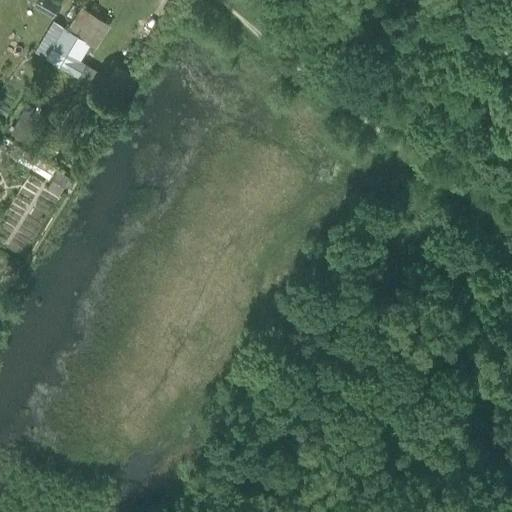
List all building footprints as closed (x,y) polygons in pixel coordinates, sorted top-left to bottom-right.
[(55,13),(60,2),(55,0),(39,0),(37,5),(55,13)] [(101,17),(82,4),(66,28),(86,40),(101,17)] [(102,90),(104,88),(79,74),(85,63),(80,60),(89,44),(90,43),(86,40),(66,28),(63,26),(63,27),(45,57),(102,90)] [(85,63),(79,74),(104,88),(102,90),(101,92),(120,103),(128,91),(109,79),(110,77),(85,63)] [(109,79),(128,91),(136,78),(116,66),(110,77),(109,79)] [(12,132),(27,139),(42,108),(27,101),(12,132)] [(52,179),(64,186),(69,177),(57,170),(52,179)]
